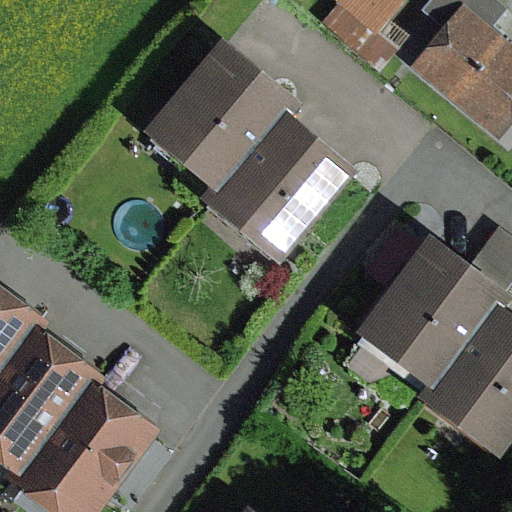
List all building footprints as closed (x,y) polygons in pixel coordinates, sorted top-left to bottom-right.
[(343,0),(343,1),(381,36),(415,0),(343,0)] [(450,36),(415,74),(493,145),(511,124),(511,54),(492,37),(508,19),(486,0),(445,0),(430,17),(450,36)] [(288,98),(221,45),(146,138),(212,192),(288,98)] [(350,167),(285,116),(209,212),(274,263),(350,167)] [(497,292),(420,236),(353,328),(429,384),(497,292)] [(0,289),(0,365),(37,318),(0,289)] [(511,448),(511,323),(495,311),(425,410),(502,463),(511,448)] [(47,327),(0,386),(0,453),(16,466),(96,365),(47,327)] [(99,383),(23,485),(60,511),(97,511),(160,428),(99,383)]
